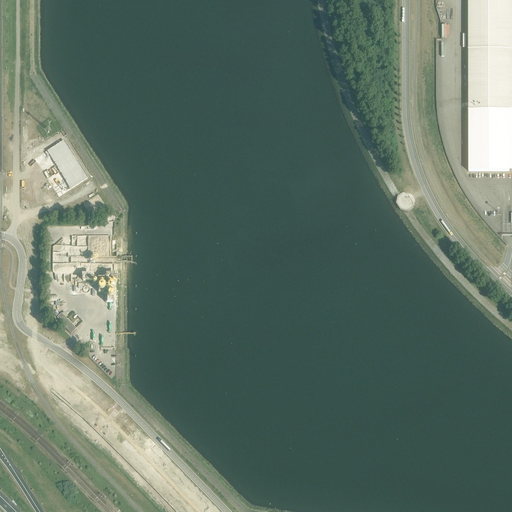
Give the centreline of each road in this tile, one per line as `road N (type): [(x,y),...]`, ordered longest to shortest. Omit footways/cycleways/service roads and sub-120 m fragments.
road 1 (unclassified): [(226,511),(97,379),(19,324),(21,252),(0,235)]
road 2 (unclassified): [(511,296),(455,239),(420,176),(406,117),(405,0)]
